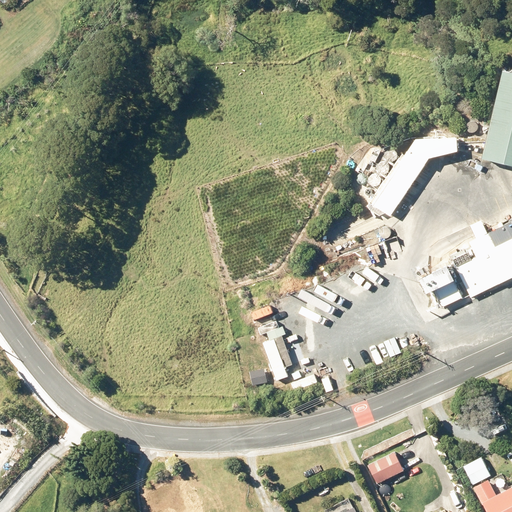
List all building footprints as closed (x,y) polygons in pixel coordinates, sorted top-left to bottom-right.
[(37,1),(28,5),(34,15),(42,11),(37,1)] [(511,67),(499,64),(478,153),(511,161),(511,67)] [(405,150),(371,202),(388,213),(426,154),(455,148),(453,133),(411,135),(407,142),(403,148),(405,150)] [(378,188),(400,155),(386,145),(364,179),(378,188)] [(474,253),(453,264),(469,296),(504,278),(506,281),(484,292),(489,303),(511,290),(511,274),(511,273),(511,215),(486,229),(479,216),(467,222),(474,235),(467,239),(474,253)] [(448,263),(425,274),(441,306),(463,295),(448,263)] [(281,336),(262,342),(275,380),(288,376),(285,366),(291,364),(281,336)] [(393,450),(366,462),(375,481),(401,468),(393,450)] [(479,456),(462,465),(472,483),(489,474),(479,456)] [(486,477),(471,485),(486,511),(511,511),(511,482),(494,493),(486,477)] [(431,500),(414,506),(415,511),(427,511),(435,509),(431,500)]
